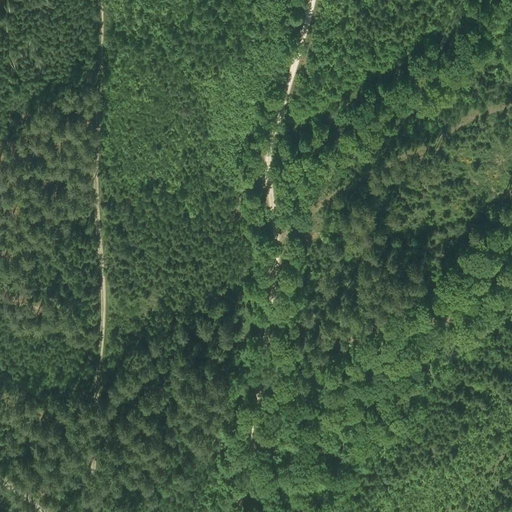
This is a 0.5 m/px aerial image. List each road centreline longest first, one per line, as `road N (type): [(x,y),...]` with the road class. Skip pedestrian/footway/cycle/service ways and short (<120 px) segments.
road 1 (track): [(238,511),(279,263),(266,150),(312,0)]
road 2 (track): [(99,0),(95,192),(104,304),(93,511)]
road 3 (track): [(278,235),(468,114),(511,102)]
